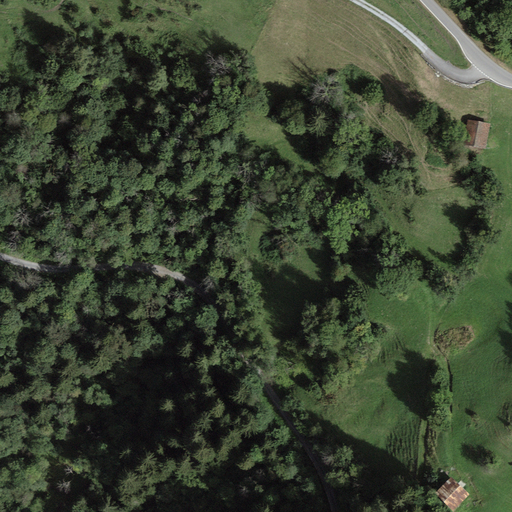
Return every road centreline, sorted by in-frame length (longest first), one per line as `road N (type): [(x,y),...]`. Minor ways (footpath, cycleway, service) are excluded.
road 1 (unclassified): [(0,256),(186,279),(215,308),(317,461),(334,511)]
road 2 (track): [(488,65),(454,73),(357,0)]
